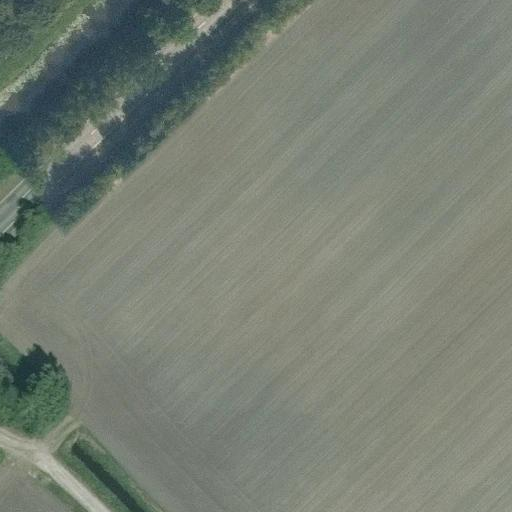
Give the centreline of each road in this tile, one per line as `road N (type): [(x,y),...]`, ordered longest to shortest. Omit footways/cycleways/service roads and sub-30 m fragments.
road 1 (tertiary): [(0,225),(228,0)]
road 2 (track): [(0,435),(63,475),(99,511)]
